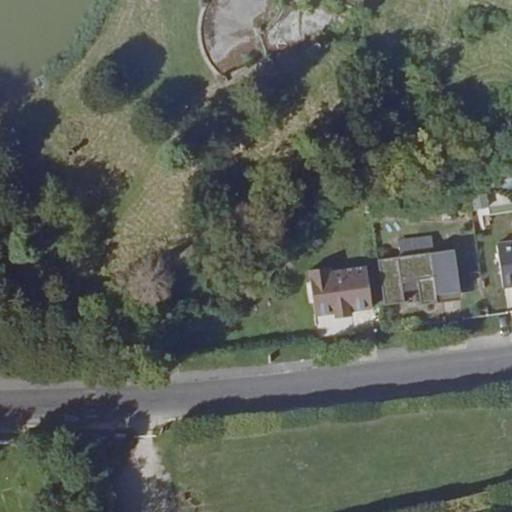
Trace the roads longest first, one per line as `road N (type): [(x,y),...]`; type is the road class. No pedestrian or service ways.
road 1 (secondary): [(0,405),(150,402),(511,359)]
road 2 (track): [(151,0),(117,157),(79,256)]
road 3 (track): [(149,19),(38,115),(0,126)]
